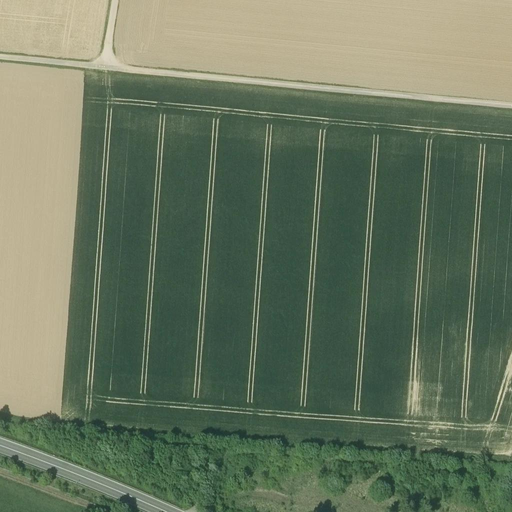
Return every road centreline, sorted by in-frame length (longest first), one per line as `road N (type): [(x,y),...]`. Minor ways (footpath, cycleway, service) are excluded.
road 1 (track): [(511,456),(355,450),(0,410)]
road 2 (unclassified): [(511,103),(0,55)]
road 3 (primary): [(0,445),(167,511)]
